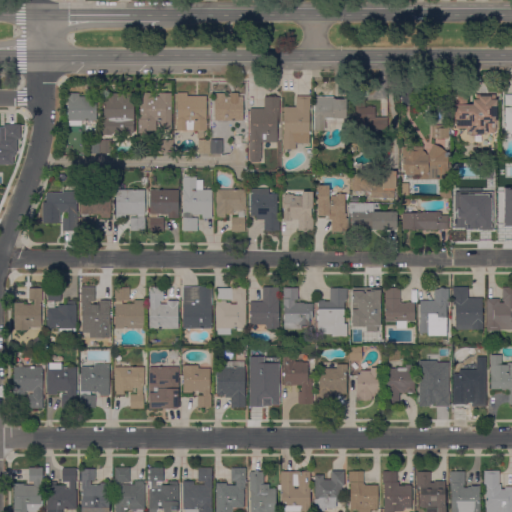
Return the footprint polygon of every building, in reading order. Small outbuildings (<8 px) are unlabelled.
[(97,97),(97,121),(82,121),(82,126),(69,126),(69,122),(68,122),(68,93),(79,94),(79,97),(97,97)] [(132,93),(132,97),(134,97),(134,133),(130,133),(130,134),(123,134),(123,133),(119,133),(119,134),(112,134),(112,135),(109,135),(109,137),(105,137),(105,135),(102,135),(102,116),(104,116),(104,95),(110,95),(110,93),(132,93)] [(172,129),(160,129),(160,121),(156,121),(156,131),(146,131),(146,134),(138,134),(138,119),(140,119),(140,93),(153,93),(153,97),(160,97),(160,93),(172,93),(172,129)] [(206,121),(208,121),(207,131),(204,131),(204,139),(197,139),(197,131),(177,131),(177,121),(178,121),(178,93),(187,93),(187,96),(206,96),(206,121)] [(244,97),(243,121),(215,121),(215,93),(226,93),(226,97),(244,97)] [(511,130),(511,94),(504,94),(503,130),(511,130)] [(497,123),(496,123),(496,132),(488,132),(488,134),(467,135),(467,128),(456,128),(456,125),(455,95),(467,95),(467,106),(475,105),(475,95),(495,95),(495,100),(497,100),(497,123)] [(284,107),(296,107),(296,96),(310,96),(310,143),(296,143),(296,150),(284,149),(284,107)] [(347,96),(347,119),(334,119),(334,125),(325,126),(325,132),(315,132),(315,96),(347,96)] [(264,108),(264,97),(278,97),(278,142),(262,142),(262,160),(260,160),(260,162),(251,162),(251,160),(250,160),(250,108),(264,108)] [(387,117),(387,129),(355,130),(354,108),(367,108),(367,106),(372,106),(372,107),(375,107),(375,117),(387,117)] [(449,125),(449,139),(433,139),(433,125),(449,125)] [(17,126),(17,139),(7,138),(6,165),(0,165),(0,131),(4,131),(4,126),(17,126)] [(87,153),(87,139),(99,139),(99,154),(87,153)] [(210,139),(210,154),(198,154),(198,139),(210,139)] [(112,153),(100,154),(100,140),(112,140),(112,153)] [(173,140),(173,154),(161,154),(161,150),(159,150),(159,140),(173,140)] [(211,140),(223,140),(223,154),(211,154),(211,140)] [(444,156),(449,156),(448,178),(441,177),(440,179),(418,179),(408,179),(406,179),(406,176),(405,175),(405,170),(403,170),(403,163),(405,163),(405,157),(402,157),(402,147),(423,147),(423,150),(427,154),(428,154),(434,144),(444,149),(444,156)] [(371,199),(371,191),(352,191),(352,175),(363,175),(363,178),(375,178),(375,185),(382,185),(382,171),(396,171),(396,189),(394,189),(394,199),(371,199)] [(183,177),(185,177),(185,175),(192,175),(192,177),(196,177),(196,190),(212,190),(212,218),(202,218),(202,214),(197,214),(197,218),(198,218),(198,231),(183,231),(183,177)] [(331,216),(318,216),(318,186),(329,186),(329,190),(331,190),(331,196),(336,196),(336,194),(346,194),(346,196),(345,196),(345,213),(346,213),(346,219),(349,219),(349,227),(347,227),(347,232),(331,232),(331,216)] [(451,198),(440,198),(440,190),(446,188),(449,188),(449,189),(451,188),(451,198)] [(251,189),(269,189),(269,193),(278,193),(278,196),(277,196),(277,217),(280,217),(280,230),(272,230),(272,231),(270,231),(264,231),(264,220),(256,220),(256,216),(250,215),(251,189)] [(111,190),(110,218),(101,218),(101,214),(89,214),(89,217),(96,217),(96,232),(81,232),(81,190),(111,190)] [(145,190),(145,217),(145,231),(130,231),(130,218),(131,218),(132,214),(126,214),(126,219),(116,219),(116,190),(145,190)] [(179,190),(179,218),(177,218),(177,219),(171,219),(171,218),(168,218),(168,214),(157,214),(157,217),(164,218),(164,231),(149,231),(149,190),(179,190)] [(216,190),(246,190),(246,209),(245,209),(245,232),(232,232),(232,218),(233,218),(233,213),(226,213),(226,218),(217,218),(217,214),(216,214),(216,190)] [(284,195),(287,195),(287,194),(290,194),(293,195),(293,196),(302,196),(302,191),(313,192),(313,208),(311,208),(311,218),(313,218),(313,231),(306,230),(306,232),(303,232),(303,231),(298,231),(298,220),(291,220),(291,221),(283,221),(284,195)] [(77,192),(77,231),(62,231),(62,218),(64,218),(64,212),(46,212),(46,193),(63,193),(63,192),(77,192)] [(352,229),(352,213),(349,213),(350,204),(350,203),(381,203),(381,204),(373,204),(373,211),(397,212),(396,229),(352,229)] [(441,212),(441,215),(449,215),(449,229),(422,230),(422,229),(415,229),(415,231),(412,231),(412,229),(402,229),(402,213),(441,212)] [(211,286),(212,328),(183,329),(183,287),(211,286)] [(77,328),(76,328),(76,332),(59,332),(59,329),(47,329),(47,309),(48,309),(48,287),(61,287),(61,301),(55,301),(55,308),(58,308),(58,305),(67,305),(67,301),(75,301),(75,305),(77,305),(77,328)] [(109,337),(101,337),(99,339),(97,339),(96,338),(91,338),(91,337),(90,337),(90,331),(94,331),(94,330),(82,330),(82,307),(81,307),(81,301),(81,287),(95,287),(95,301),(90,301),(90,305),(100,305),(100,303),(109,303),(109,337)] [(115,304),(116,304),(116,301),(115,301),(115,287),(130,288),(130,301),(129,301),(129,304),(134,304),(134,300),(144,300),(144,328),(115,328),(115,304)] [(150,329),(150,287),(163,287),(163,301),(160,301),(160,304),(168,304),(168,301),(178,301),(179,329),(150,329)] [(218,335),(218,329),(216,329),(216,304),(217,304),(217,288),(231,288),(231,287),(246,287),(246,329),(231,328),(231,335),(218,335)] [(279,320),(280,320),(280,329),(278,329),(278,330),(275,330),(275,328),(271,328),(271,330),(268,330),(269,329),(266,329),(266,325),(250,325),(250,302),(262,302),(262,287),(279,287),(279,320)] [(313,310),(312,310),(313,318),(309,318),(309,325),(307,325),(307,326),(301,326),(302,329),(284,330),(284,288),(298,287),(298,300),(295,300),(295,303),(304,303),(304,304),(313,304),(313,310)] [(356,323),(355,300),(352,300),(351,288),(358,288),(358,287),(361,287),(361,288),(366,288),(366,299),(365,299),(365,303),(377,303),(378,323),(356,323)] [(414,303),(415,321),(406,321),(407,328),(397,329),(397,321),(386,322),(384,288),(400,287),(400,303),(414,303)] [(481,298),(482,329),(455,330),(455,305),(453,305),(452,287),(468,287),(468,298),(481,298)] [(511,287),(511,329),(486,329),(487,299),(499,299),(499,303),(504,303),(504,301),(502,301),(502,287),(511,287)] [(42,301),(40,301),(40,327),(29,327),(29,330),(14,330),(14,303),(25,303),(25,305),(34,304),(34,299),(29,299),(28,288),(42,288),(42,301)] [(325,301),(325,302),(330,302),(330,288),(347,288),(347,300),(345,300),(345,302),(344,302),(344,324),(347,324),(347,337),(332,337),(332,334),(318,334),(318,320),(317,320),(317,316),(318,316),(318,313),(317,313),(317,311),(318,311),(318,301),(325,301)] [(449,288),(449,307),(446,307),(447,336),(428,336),(428,333),(419,333),(419,324),(420,324),(420,301),(434,301),(434,289),(439,289),(439,288),(442,288),(444,288),(449,288)] [(247,339),(246,347),(239,347),(240,339),(247,339)] [(362,346),(362,361),(349,360),(350,346),(362,346)] [(511,405),(509,405),(509,391),(502,391),(502,389),(491,389),(491,355),(502,355),(502,365),(507,365),(507,363),(511,363),(511,405)] [(486,407),(472,407),(472,403),(468,403),(468,405),(453,405),(453,373),(459,373),(459,366),(476,366),(476,357),(486,357),(486,407)] [(303,362),(308,362),(308,364),(314,364),(314,375),(310,375),(310,379),(312,379),(313,404),(299,404),(299,392),(302,392),(302,385),(284,386),(284,360),(294,360),(294,362),(303,362)] [(245,361),(245,396),(246,396),(246,408),(231,408),(231,398),(225,398),(225,396),(219,396),(219,394),(217,394),(217,367),(220,367),(220,361),(245,361)] [(279,361),(279,384),(261,383),(261,405),(250,404),(250,380),(255,380),(255,375),(251,375),(251,369),(255,369),(255,363),(260,363),(260,362),(270,362),(270,361),(279,361)] [(419,405),(420,361),(436,361),(436,363),(448,363),(448,393),(448,406),(435,406),(435,404),(429,404),(429,405),(419,405)] [(63,363),(63,367),(77,367),(77,409),(62,409),(62,394),(67,394),(67,391),(57,391),(57,395),(47,395),(47,363),(63,363)] [(109,364),(109,371),(112,371),(112,375),(110,375),(110,396),(100,396),(100,391),(91,391),(91,395),(96,395),(96,408),(81,408),(81,367),(94,367),(95,364),(109,364)] [(333,394),(333,406),(317,406),(317,387),(319,387),(320,368),(337,369),(337,364),(348,364),(347,394),(333,394)] [(198,365),(198,368),(210,368),(210,394),(211,394),(211,407),(198,407),(198,396),(203,396),(203,391),(193,391),(193,393),(183,393),(183,365),(198,365)] [(398,368),(405,368),(405,365),(415,365),(415,393),(400,393),(400,405),(385,405),(386,368),(398,368)] [(43,367),(43,408),(29,408),(29,394),(33,394),(33,391),(25,391),(25,395),(14,395),(14,367),(43,367)] [(145,386),(143,386),(143,394),(144,394),(144,408),(130,408),(130,395),(132,395),(132,391),(124,391),(124,395),(116,395),(116,391),(115,391),(115,367),(145,367),(145,386)] [(179,367),(179,391),(178,391),(178,408),(149,408),(149,367),(179,367)] [(381,396),(372,396),(372,400),(357,400),(357,374),(360,374),(360,371),(371,371),(371,367),(381,368),(381,396)] [(14,484),(24,484),(24,485),(34,485),(34,481),(29,481),(29,468),(43,468),(43,482),(41,482),(41,501),(43,501),(43,511),(28,511),(27,511),(13,511),(13,506),(14,506),(14,484)] [(63,510),(63,511),(47,511),(47,486),(49,486),(49,481),(57,482),(57,486),(65,486),(65,482),(63,482),(63,468),(76,468),(75,490),(77,490),(77,510),(63,510)] [(115,511),(115,485),(116,485),(116,482),(115,482),(115,468),(130,468),(130,482),(123,482),(123,485),(135,485),(135,481),(145,481),(145,509),(126,509),(126,511),(115,511)] [(149,490),(151,490),(151,481),(147,481),(147,469),(150,469),(150,468),(164,468),(164,482),(157,482),(157,488),(161,488),(161,485),(170,485),(170,481),(178,481),(178,485),(179,485),(179,502),(178,502),(178,511),(164,511),(164,509),(149,509),(149,490)] [(212,511),(185,511),(185,509),(183,509),(183,482),(194,482),(194,485),(200,485),(200,481),(198,481),(198,468),(212,468),(212,511)] [(246,468),(246,488),(244,488),(244,499),(227,499),(227,511),(216,511),(217,483),(227,483),(227,485),(233,485),(233,481),(231,481),(231,468),(246,468)] [(81,511),(81,469),(96,469),(96,480),(91,480),(91,485),(100,485),(100,483),(110,483),(110,511),(81,511)] [(255,472),(255,470),(259,470),(259,472),(264,472),(264,484),(270,484),(270,489),(276,489),(276,511),(250,511),(250,472),(255,472)] [(345,486),(342,486),(342,502),(336,502),(336,508),(325,508),(325,511),(315,511),(315,475),(324,475),(324,480),(331,480),(331,471),(345,471),(345,486)] [(363,471),(364,484),(365,484),(365,485),(378,485),(378,509),(371,509),(371,511),(359,511),(359,509),(351,509),(351,483),(349,483),(349,471),(363,471)] [(412,508),(406,508),(406,506),(404,506),(404,511),(394,511),(384,511),(385,507),(384,507),(384,501),(385,501),(385,492),(384,492),(384,490),(385,490),(385,486),(384,486),(384,483),(383,483),(383,471),(397,471),(397,482),(399,482),(399,486),(405,486),(405,485),(411,485),(411,486),(412,486),(412,508)] [(480,511),(450,511),(450,471),(465,471),(465,484),(464,484),(464,488),(468,488),(468,487),(470,487),(470,486),(480,486),(480,511)] [(486,511),(486,486),(484,486),(484,471),(499,471),(499,484),(501,484),(501,489),(505,489),(505,487),(511,487),(511,511),(486,511)] [(311,472),(310,511),(283,511),(283,490),(281,490),(281,472),(311,472)] [(445,511),(427,511),(427,507),(421,507),(420,486),(417,487),(417,472),(430,472),(430,483),(434,483),(434,481),(445,481),(445,511)]
